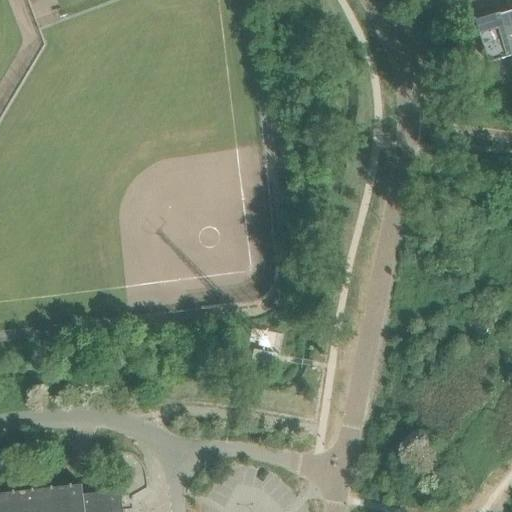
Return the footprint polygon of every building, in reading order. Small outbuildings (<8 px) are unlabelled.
[(480,0),(477,0),(469,2),(475,21),(487,64),(492,63),(511,56),(500,15),(500,14),(486,18),(480,0)] [(511,11),(500,15),(511,56),(511,11)] [(463,78),(454,84),(466,104),(477,97),(480,95),(468,75),(466,76),(463,78)] [(270,366),(272,354),(253,351),(251,363),(270,366)] [(122,511),(121,501),(120,491),(119,491),(83,495),(81,485),(71,486),(71,485),(70,485),(70,487),(52,489),(52,487),(50,487),(51,489),(33,491),(33,489),(31,489),(32,491),(14,493),(14,491),(12,491),(12,493),(0,494),(0,511),(122,511)]
